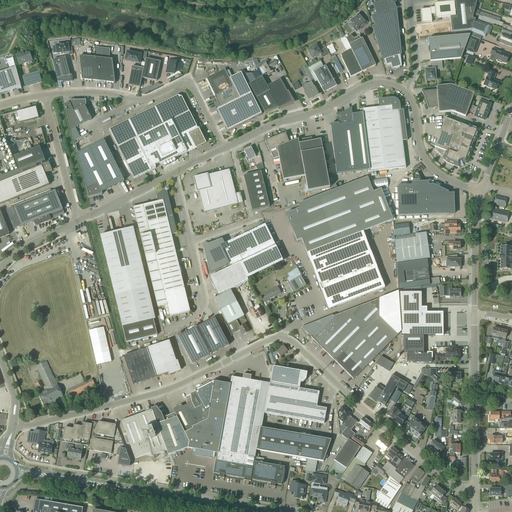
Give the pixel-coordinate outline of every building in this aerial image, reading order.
[(386,0),(373,4),(376,15),(384,13),(396,9),(394,3),(396,3),(395,0),(386,0)] [(432,20),(450,18),(452,32),(471,30),(475,20),(472,19),(477,0),(451,3),(434,4),(435,8),(430,8),(430,10),(421,10),(422,24),(432,23),(432,20)] [(376,15),(371,16),(371,17),(374,26),(372,27),(374,34),(382,61),(384,60),(386,68),(390,67),(392,70),(394,70),(400,69),(399,68),(401,67),(400,55),(401,55),(396,9),(384,13),(376,15)] [(476,10),(473,18),(501,28),(501,27),(504,28),(505,28),(507,28),(506,30),(511,31),(511,26),(510,26),(504,24),(504,23),(499,22),(500,19),(476,10)] [(355,26),(352,28),(356,33),(363,27),(363,26),(364,25),(365,26),(368,23),(360,13),(350,21),(355,26)] [(475,20),(470,36),(471,36),(480,40),(481,36),(485,37),(489,26),(475,20)] [(500,43),(511,47),(511,44),(511,37),(510,37),(510,35),(511,36),(511,32),(503,29),(502,32),(504,33),(503,34),(500,43)] [(346,39),(362,72),(375,66),(362,38),(360,39),(359,37),(356,38),(353,34),(351,36),(350,35),(350,36),(346,39)] [(430,62),(433,62),(434,66),(431,70),(426,70),(427,81),(436,80),(435,70),(442,69),(441,61),(461,59),(470,35),(428,39),(429,48),(429,53),(429,54),(430,62)] [(480,40),(471,36),(465,50),(475,53),(480,40)] [(342,54),(340,55),(342,58),(341,58),(351,78),(362,72),(346,39),(345,38),(341,40),(346,52),(342,54)] [(60,45),(56,46),(57,53),(57,54),(61,53),(65,53),(68,52),(69,55),(72,55),(71,48),(68,48),(68,44),(64,45),(63,44),(62,44),(61,45),(60,45)] [(310,49),(307,50),(309,53),(309,54),(309,55),(310,56),(312,59),(320,55),(322,58),(326,56),(322,50),(319,52),(316,46),(315,46),(313,47),(312,47),(311,48),(310,48),(310,49)] [(96,58),(79,57),(82,81),(115,84),(112,60),(109,60),(110,49),(103,49),(95,48),(94,48),(96,58)] [(498,61),(498,62),(500,63),(502,63),(502,62),(506,64),(509,56),(502,53),(493,49),(491,55),(495,56),(494,59),(498,61)] [(22,63),(22,64),(27,62),(26,61),(31,59),(29,54),(27,54),(26,52),(21,54),(21,55),(19,55),(20,58),(17,59),(19,64),(22,63)] [(125,56),(124,60),(126,60),(125,61),(139,63),(141,55),(127,52),(126,56),(125,56)] [(65,58),(52,61),(58,83),(62,82),(62,84),(63,84),(62,83),(64,82),(64,83),(65,83),(65,82),(72,82),(71,75),(69,76),(68,71),(67,67),(65,58)] [(142,78),(156,81),(160,62),(146,59),(142,78)] [(268,62),(262,65),(262,66),(267,74),(273,71),(272,69),(277,66),(274,60),(269,63),(268,62)] [(169,61),(166,73),(173,75),(174,71),(179,72),(181,64),(176,64),(176,62),(169,61)] [(325,66),(313,73),(324,94),(325,93),(324,93),(336,87),(336,86),(325,66)] [(132,67),(128,86),(140,88),(142,78),(144,69),(132,67)] [(1,73),(0,73),(0,94),(8,92),(9,92),(8,91),(12,90),(12,91),(13,91),(12,90),(20,87),(20,89),(21,89),(15,68),(10,70),(1,73)] [(225,70),(206,79),(215,97),(217,101),(219,104),(221,108),(216,110),(226,129),(227,132),(230,130),(262,115),(247,85),(242,75),(241,73),(229,79),(225,70)] [(496,90),(499,82),(493,80),(495,74),(489,72),(487,78),(486,78),(485,82),(487,82),(485,86),(492,89),(493,87),(496,89),(495,90),(496,90)] [(39,75),(23,80),(25,87),(42,82),(39,75)] [(261,78),(249,85),(264,113),(277,106),(279,109),(292,101),(287,92),(280,80),(267,87),(261,78)] [(304,86),(302,87),(308,100),(312,98),(314,97),(318,95),(311,82),(309,83),(304,84),(304,86)] [(436,87),(437,91),(424,92),(423,93),(422,92),(424,96),(426,100),(427,104),(428,109),(429,109),(429,108),(432,108),(433,106),(435,107),(435,108),(438,108),(439,113),(452,112),(465,117),(474,94),(451,85),(436,87)] [(177,96),(109,130),(133,179),(156,168),(155,166),(159,164),(160,166),(187,153),(195,149),(201,146),(203,140),(181,98),(177,96)] [(476,100),(480,101),(477,108),(477,109),(487,113),(490,105),(483,102),(484,99),(478,96),(476,100)] [(380,107),(362,109),(363,113),(370,170),(370,172),(406,168),(405,158),(399,159),(396,142),(402,141),(407,141),(404,118),(400,119),(399,111),(400,110),(399,105),(399,103),(398,101),(397,100),(395,99),(394,99),(392,99),(391,99),(390,98),(386,98),(386,99),(379,100),(380,107)] [(69,103),(64,105),(71,130),(74,141),(80,138),(75,128),(91,120),(85,107),(86,106),(86,101),(78,101),(77,100),(75,100),(75,101),(69,101),(69,103)] [(474,117),(484,121),(487,113),(477,109),(477,108),(471,106),(469,112),(475,114),(474,117)] [(36,108),(16,113),(19,123),(39,118),(36,108)] [(339,123),(331,124),(337,174),(370,170),(363,113),(353,115),(352,111),(349,109),(338,116),(339,123)] [(434,150),(442,157),(443,156),(444,156),(443,159),(447,163),(455,166),(459,167),(459,165),(461,164),(462,163),(464,163),(466,164),(468,160),(471,150),(472,146),(471,146),(473,142),(476,139),(479,130),(469,126),(469,128),(445,119),(434,147),(435,147),(434,150)] [(305,176),(299,144),(299,140),(298,140),(300,149),(291,151),(290,143),(286,133),(277,136),(276,136),(275,136),(274,137),(265,141),(266,141),(270,151),(278,148),(279,153),(273,155),(274,159),(279,157),(284,180),(305,176)] [(321,140),(305,143),(299,144),(305,176),(308,192),(330,188),(321,140)] [(104,141),(77,154),(88,198),(102,195),(101,192),(124,181),(104,141)] [(251,147),(244,151),(244,152),(247,157),(245,158),(247,162),(252,159),(254,162),(258,171),(263,170),(259,152),(259,153),(259,154),(255,155),(251,149),(252,148),(251,148),(251,147)] [(0,204),(49,185),(45,174),(52,171),(50,165),(49,165),(48,163),(46,164),(27,171),(26,170),(44,162),(43,160),(38,148),(12,158),(17,171),(0,177),(0,204)] [(208,174),(193,178),(197,192),(198,192),(204,213),(238,204),(235,195),(229,170),(208,176),(208,174)] [(262,171),(244,176),(244,177),(245,176),(253,209),(252,210),(253,211),(270,207),(263,176),(262,173),(262,171)] [(449,214),(454,214),(453,194),(448,194),(448,192),(443,192),(443,189),(438,189),(438,187),(433,187),(433,184),(428,185),(428,182),(418,182),(417,173),(412,173),(413,185),(398,185),(398,216),(448,214),(448,215),(449,215),(449,214)] [(301,239),(307,254),(363,232),(392,221),(379,190),(372,193),(366,178),(299,204),(300,208),(287,213),(294,231),(297,241),(301,239)] [(386,179),(372,180),(373,188),(387,187),(386,179)] [(158,202),(133,208),(138,228),(157,308),(167,305),(170,317),(190,312),(172,239),(171,235),(177,234),(167,192),(168,191),(168,190),(168,189),(166,189),(165,189),(165,190),(165,191),(156,196),(158,202)] [(13,208),(20,227),(34,221),(36,226),(50,220),(49,216),(63,210),(55,191),(13,208)] [(506,198),(496,196),(494,204),(504,207),(506,198)] [(508,213),(492,209),(490,219),(506,223),(508,213)] [(0,210),(0,238),(10,234),(0,210)] [(222,240),(203,247),(210,274),(229,265),(230,267),(239,263),(276,246),(265,224),(224,244),(222,240)] [(394,227),(395,237),(408,235),(407,225),(394,227)] [(133,228),(100,236),(126,343),(157,335),(153,319),(155,319),(133,228)] [(366,240),(363,232),(307,254),(310,264),(311,264),(315,273),(314,273),(321,292),(322,291),(329,310),(338,306),(338,307),(385,288),(382,280),(381,280),(376,269),(377,268),(371,252),(370,253),(365,241),(366,240)] [(395,237),(394,237),(396,263),(429,259),(426,233),(408,235),(395,237)] [(511,261),(510,262),(510,259),(511,259),(511,255),(511,245),(500,245),(499,255),(498,255),(498,259),(500,259),(500,269),(510,269),(510,265),(511,265),(511,261)] [(459,262),(459,260),(452,259),(451,256),(456,255),(445,257),(442,257),(438,257),(438,258),(440,258),(440,261),(446,262),(446,267),(450,267),(450,268),(455,268),(455,267),(459,267),(459,265),(460,264),(460,263),(460,262),(459,262)] [(427,260),(397,264),(398,285),(399,290),(421,287),(436,284),(439,284),(438,278),(429,279),(427,269),(428,268),(427,260)] [(230,267),(209,278),(218,296),(248,282),(239,263),(230,267)] [(300,277),(301,276),(302,276),(297,268),(286,275),(287,278),(287,279),(289,283),(287,284),(292,293),(305,286),(300,277)] [(446,287),(440,287),(439,296),(449,296),(449,298),(460,298),(460,289),(451,289),(451,285),(446,286),(446,287)] [(263,302),(280,293),(282,292),(279,286),(260,296),(263,302)] [(217,297),(214,299),(228,325),(237,320),(244,316),(231,290),(217,297)] [(332,316),(303,327),(303,328),(304,330),(305,331),(305,332),(306,332),(306,333),(307,333),(307,334),(308,334),(308,335),(308,336),(307,336),(307,337),(306,337),(306,338),(307,339),(308,339),(309,339),(310,339),(310,338),(311,337),(313,340),(315,344),(317,344),(353,380),(401,332),(398,293),(398,292),(337,315),(336,316),(335,318),(332,316)] [(421,293),(398,293),(401,332),(401,336),(403,336),(403,353),(407,353),(407,362),(415,362),(415,363),(432,363),(432,355),(427,355),(426,355),(426,354),(424,354),(424,355),(424,353),(423,353),(423,336),(435,336),(441,336),(441,328),(442,328),(442,313),(441,313),(426,313),(425,313),(425,308),(421,308),(421,293)] [(257,319),(263,316),(258,306),(253,308),(254,309),(251,310),(254,316),(255,315),(257,319)] [(118,355),(109,316),(89,321),(98,360),(118,355)] [(214,318),(178,337),(192,364),(228,345),(214,318)] [(240,331),(242,336),(249,332),(245,325),(240,328),(237,320),(228,325),(233,335),(240,331)] [(498,337),(500,330),(493,328),(491,338),(492,338),(498,340),(498,337)] [(498,340),(497,340),(502,341),(503,341),(502,347),(500,354),(505,355),(506,350),(508,342),(505,341),(505,338),(507,331),(503,330),(504,329),(501,329),(501,330),(500,330),(498,337),(498,340)] [(166,342),(146,349),(156,378),(168,374),(174,372),(174,373),(181,371),(178,363),(177,361),(176,362),(169,341),(166,342)] [(273,353),(269,354),(271,364),(276,363),(274,357),(278,354),(281,357),(287,352),(283,346),(282,347),(281,346),(280,348),(280,349),(276,352),(273,353)] [(435,355),(435,362),(439,362),(439,359),(445,358),(459,358),(459,350),(455,350),(455,347),(447,347),(447,350),(445,350),(445,356),(439,356),(439,355),(435,355)] [(146,349),(123,356),(133,385),(156,378),(146,349)] [(82,370),(75,354),(68,357),(69,359),(56,365),(62,378),(82,370)] [(381,357),(375,364),(389,372),(394,364),(381,357)] [(47,390),(39,394),(45,406),(63,397),(46,362),(36,367),(47,390)] [(269,384),(276,385),(279,386),(280,386),(299,389),(300,383),(302,384),(306,380),(304,379),(306,377),(307,373),(272,367),(269,384)] [(499,376),(498,383),(503,385),(505,378),(507,371),(507,368),(506,367),(506,368),(504,368),(504,370),(503,370),(502,373),(500,373),(500,374),(499,374),(499,376)] [(364,383),(370,372),(367,370),(360,381),(364,383)] [(494,383),(498,383),(499,376),(499,374),(500,372),(492,370),(491,374),(493,375),(491,382),(492,382),(491,382),(492,383),(493,383),(494,383)] [(508,378),(505,378),(503,385),(504,385),(503,385),(504,386),(505,386),(506,386),(509,386),(511,379),(511,375),(511,373),(511,372),(509,372),(508,378)] [(377,385),(375,388),(372,393),(371,392),(367,397),(376,403),(377,402),(384,406),(400,380),(392,375),(384,389),(377,385)] [(154,409),(151,409),(151,410),(166,451),(168,455),(187,448),(193,449),(192,455),(214,459),(215,457),(217,457),(217,458),(216,461),(214,473),(219,474),(219,478),(224,478),(224,475),(245,479),(244,484),(248,485),(249,479),(271,483),(270,487),(274,488),(275,484),(280,485),(283,469),(263,466),(264,459),(255,457),(248,456),(261,382),(231,377),(230,384),(215,382),(214,383),(214,382),(213,382),(213,383),(204,387),(198,390),(197,391),(195,392),(194,392),(195,393),(186,397),(189,403),(187,405),(182,408),(180,405),(172,409),(174,413),(163,418),(161,414),(160,415),(157,410),(154,409)] [(87,381),(83,383),(87,391),(95,387),(92,379),(88,381),(87,381)] [(430,399),(427,410),(432,411),(433,408),(434,404),(434,402),(437,386),(438,384),(438,383),(437,383),(435,381),(434,383),(434,385),(431,385),(430,389),(432,389),(430,396),(432,397),(432,399),(430,399)] [(319,392),(300,389),(299,389),(280,386),(279,386),(276,385),(269,384),(264,414),(323,424),(326,409),(316,407),(319,392)] [(390,401),(395,404),(401,394),(396,390),(390,401)] [(453,400),(457,404),(460,400),(452,395),(452,400),(453,400)] [(404,404),(411,409),(415,403),(407,398),(404,404)] [(342,422),(341,424),(345,427),(353,418),(350,416),(351,414),(342,406),(338,411),(340,413),(339,414),(339,416),(340,417),(338,419),(342,422)] [(386,415),(392,420),(393,419),(395,421),(397,419),(394,417),(398,412),(391,406),(389,409),(390,410),(386,415)] [(151,410),(121,421),(136,459),(147,454),(147,456),(151,455),(151,456),(166,451),(151,410)] [(489,416),(488,421),(493,421),(494,420),(498,420),(502,420),(502,419),(510,419),(510,412),(495,411),(494,413),(490,413),(490,416),(489,416)] [(401,426),(404,422),(406,419),(401,415),(402,414),(399,412),(399,413),(398,412),(394,417),(397,419),(395,421),(394,422),(401,426)] [(354,426),(358,429),(360,427),(360,426),(361,426),(362,426),(363,425),(365,425),(368,421),(363,417),(358,423),(357,422),(353,418),(345,427),(346,428),(340,435),(347,439),(347,438),(350,440),(354,434),(352,432),(354,429),(353,428),(354,426)] [(418,422),(419,422),(413,418),(405,429),(410,433),(417,439),(422,433),(426,428),(418,422)] [(435,434),(437,435),(437,441),(436,442),(434,440),(429,446),(434,450),(440,443),(441,441),(440,437),(441,437),(441,432),(441,431),(441,426),(441,419),(436,419),(436,426),(435,426),(435,431),(434,431),(434,434),(435,434)] [(371,424),(368,421),(365,425),(363,425),(362,426),(361,426),(360,426),(360,427),(358,429),(359,430),(358,431),(362,434),(365,430),(366,431),(371,424)] [(100,452),(104,424),(92,422),(91,426),(88,446),(87,450),(100,452)] [(79,445),(88,446),(91,426),(83,424),(82,428),(79,445)] [(104,424),(100,452),(119,456),(117,465),(122,466),(125,466),(125,467),(125,466),(129,467),(130,462),(116,426),(104,424)] [(73,430),(71,444),(79,445),(82,428),(74,426),(73,430)] [(260,451),(323,462),(330,440),(260,428),(257,446),(260,451)] [(73,430),(64,429),(64,432),(63,438),(62,442),(71,444),(73,430)] [(26,443),(39,446),(40,440),(44,441),(46,434),(46,433),(34,431),(34,433),(28,432),(26,443)] [(350,440),(360,447),(361,448),(362,447),(366,442),(355,434),(355,435),(354,434),(350,440)] [(448,439),(448,448),(449,448),(449,449),(460,449),(460,444),(453,444),(453,439),(452,439),(452,435),(449,435),(449,439),(448,439)] [(493,436),(490,436),(490,443),(496,443),(501,443),(501,442),(505,442),(505,441),(504,437),(502,437),(496,436),(496,435),(493,435),(493,436)] [(333,460),(336,462),(328,474),(338,474),(343,474),(346,469),(360,447),(350,440),(347,438),(347,439),(333,460)] [(389,445),(380,438),(376,444),(379,447),(377,449),(379,451),(381,449),(384,451),(389,445)] [(44,453),(46,441),(44,441),(40,440),(39,446),(38,452),(41,453),(41,454),(43,454),(44,453)] [(47,455),(48,454),(51,455),(53,443),(46,441),(44,453),(45,453),(45,455),(47,455)] [(443,445),(440,443),(434,450),(439,454),(444,448),(441,446),(443,445)] [(72,459),(73,459),(74,459),(75,450),(72,449),(73,446),(66,444),(66,449),(68,449),(67,457),(70,458),(71,459),(72,459)] [(77,460),(78,459),(80,460),(82,447),(76,446),(75,450),(74,459),(75,460),(77,460)] [(342,476),(341,480),(343,481),(344,481),(357,490),(368,474),(362,470),(365,465),(364,465),(372,453),(362,447),(361,448),(355,458),(354,458),(343,474),(343,475),(342,476)] [(398,452),(392,447),(385,455),(390,459),(386,464),(388,465),(391,461),(392,462),(396,457),(395,456),(398,452),(398,453),(398,452)] [(459,454),(460,449),(449,449),(449,453),(447,453),(447,456),(447,460),(454,460),(454,456),(455,456),(456,456),(456,457),(459,457),(459,454)] [(389,477),(398,484),(413,466),(397,453),(395,456),(396,457),(392,462),(391,461),(388,465),(386,464),(382,468),(391,475),(389,477)] [(374,470),(372,472),(375,475),(378,472),(382,475),(385,472),(382,469),(383,467),(378,464),(374,470)] [(417,468),(410,478),(417,482),(423,473),(417,468)] [(490,482),(503,482),(503,478),(505,478),(505,474),(504,474),(504,473),(506,473),(506,469),(499,469),(499,474),(497,474),(497,469),(492,469),(492,475),(490,475),(490,482)] [(311,489),(309,497),(315,498),(316,497),(317,497),(317,502),(324,503),(327,488),(319,487),(315,486),(315,483),(320,484),(324,485),(325,477),(313,475),(312,483),(311,489)] [(399,493),(405,496),(416,502),(429,479),(425,476),(417,489),(405,483),(399,493)] [(401,486),(398,484),(389,477),(376,497),(388,505),(401,486)] [(291,482),(290,489),(294,490),(294,494),(293,497),(297,497),(297,498),(303,499),(304,493),(302,493),(303,486),(300,485),(296,484),(296,482),(291,482)] [(434,497),(441,489),(436,485),(432,490),(430,488),(426,493),(430,496),(431,495),(434,497)] [(500,491),(509,491),(509,485),(503,485),(503,489),(500,489),(490,489),(489,496),(500,497),(500,491)] [(442,489),(441,490),(441,489),(434,497),(433,499),(440,504),(443,499),(441,498),(445,493),(444,492),(445,491),(442,489)] [(338,491),(336,495),(338,496),(338,497),(337,500),(339,501),(338,504),(346,506),(347,501),(354,504),(356,498),(357,496),(358,492),(356,490),(353,497),(352,496),(353,495),(346,492),(345,494),(338,491)] [(364,491),(362,494),(366,497),(365,500),(365,502),(362,511),(368,511),(369,509),(372,510),(374,503),(371,503),(369,503),(369,497),(370,491),(367,491),(366,492),(364,491)] [(454,498),(453,498),(450,496),(448,498),(448,501),(450,503),(449,504),(458,511),(461,507),(461,508),(462,507),(461,505),(461,504),(456,500),(457,500),(455,498),(454,498)] [(356,499),(355,506),(358,506),(357,510),(360,511),(361,511),(362,511),(365,502),(365,500),(360,499),(359,500),(356,499)] [(82,511),(83,508),(35,500),(33,511),(82,511)] [(377,504),(374,503),(372,510),(375,510),(374,511),(385,511),(384,511),(384,509),(376,508),(377,504)]
